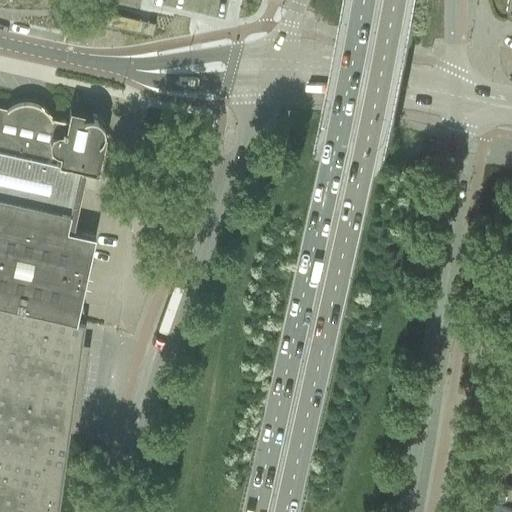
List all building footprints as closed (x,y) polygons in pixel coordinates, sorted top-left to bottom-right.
[(154,22),(107,12),(105,23),(152,34),(154,22)] [(0,303),(75,320),(94,234),(73,229),(86,168),(97,171),(106,133),(104,133),(104,132),(104,130),(104,128),(104,126),(103,124),(103,122),(102,120),(100,118),(99,117),(98,116),(95,115),(94,114),(92,114),(92,112),(70,107),(66,121),(52,118),(51,116),(50,114),(49,111),(47,109),(45,108),(43,106),(41,104),(39,103),(37,102),(34,101),(32,100),(29,100),(27,100),(24,100),(21,100),(19,100),(16,101),(14,102),(12,103),(9,104),(7,106),(5,108),(0,106),(0,303)] [(0,511),(57,511),(83,322),(75,320),(0,303),(0,511)] [(497,500),(511,504),(511,487),(501,484),(497,500)] [(511,511),(511,504),(497,500),(492,511),(511,511)]
